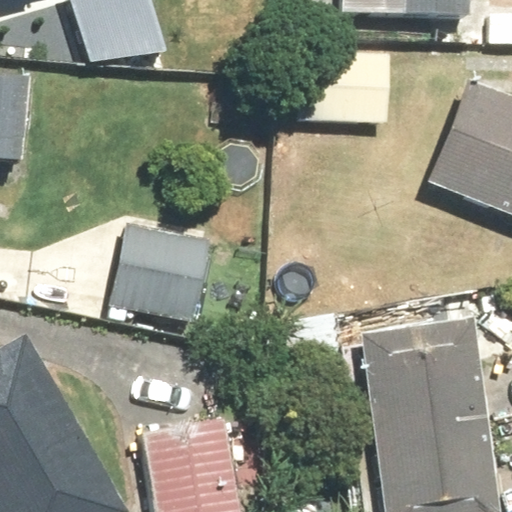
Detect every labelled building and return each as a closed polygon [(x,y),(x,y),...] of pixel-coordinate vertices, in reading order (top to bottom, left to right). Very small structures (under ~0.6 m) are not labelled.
[(470,14),(470,0),(345,0),(345,11),(470,14)] [(383,60),(292,57),(290,136),(380,139),(383,60)] [(511,107),(460,88),(426,179),(511,211),(511,107)] [(490,238),(426,207),(402,256),(466,288),(490,238)] [(203,244),(116,226),(97,314),(185,332),(203,244)] [(501,511),(475,323),(358,340),(382,511),(501,511)] [(105,511),(11,331),(0,336),(0,511),(105,511)] [(232,511),(219,417),(131,429),(143,511),(232,511)]
